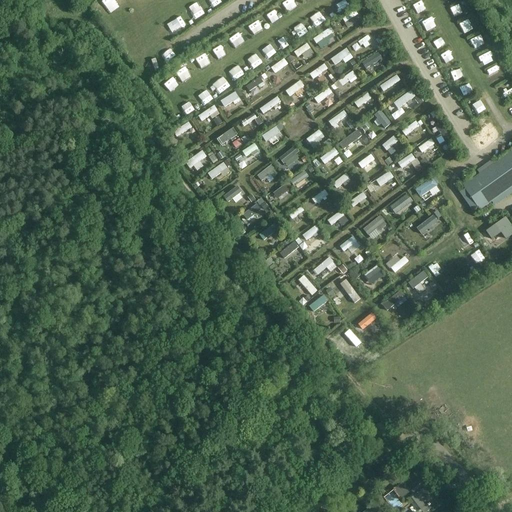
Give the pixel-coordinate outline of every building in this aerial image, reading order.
[(213,0),(209,3),(213,10),(224,3),(222,0),(213,0)] [(288,9),(296,4),(292,0),(285,0),(283,2),(288,9)] [(414,9),(423,7),(422,1),(413,3),(414,9)] [(458,16),(463,14),(458,3),(453,5),(458,16)] [(274,5),(265,13),(270,20),(280,13),(274,5)] [(151,12),(145,15),(151,27),(157,24),(151,12)] [(342,27),(343,29),(355,22),(352,16),(344,22),(346,25),(342,27)] [(256,21),(246,26),(252,35),(261,30),(256,21)] [(411,23),(404,28),(414,40),(420,35),(411,23)] [(329,26),(312,36),(315,41),(332,31),(329,26)] [(227,36),(229,42),(238,39),(235,33),(227,36)] [(282,34),(276,37),(280,44),(286,40),(282,34)] [(213,46),(217,52),(224,47),(220,41),(213,46)] [(305,52),(308,58),(314,54),(306,41),(292,50),(296,58),(305,52)] [(443,51),(445,59),(455,57),(453,49),(443,51)] [(174,53),(168,57),(170,61),(177,58),(174,53)] [(253,68),(261,63),(255,54),(247,59),(253,68)] [(194,60),(201,70),(209,64),(202,55),(194,60)] [(375,65),(371,57),(363,61),(367,70),(375,65)] [(272,75),(288,65),(284,58),(268,68),(272,75)] [(486,76),(497,75),(496,68),(485,69),(486,76)] [(235,80),(244,74),(241,69),(232,76),(235,80)] [(351,70),(329,84),(334,91),(356,77),(351,70)] [(278,85),(283,79),(274,72),(269,78),(278,85)] [(376,83),(383,91),(397,81),(390,72),(376,83)] [(319,83),(325,80),(322,74),(316,78),(319,83)] [(171,78),(161,85),(166,91),(176,84),(171,78)] [(250,94),(265,86),(263,81),(247,89),(250,94)] [(285,89),(292,100),(301,94),(294,84),(285,89)] [(327,86),(314,96),(319,103),(332,93),(327,86)] [(204,89),(196,96),(202,104),(210,97),(204,89)] [(365,90),(351,100),(358,109),(371,98),(365,90)] [(219,99),(224,110),(240,102),(235,91),(219,99)] [(391,101),(397,109),(411,99),(406,92),(391,101)] [(180,106),(185,118),(191,115),(186,104),(180,106)] [(281,114),(287,111),(284,105),(278,108),(281,114)] [(343,128),(339,123),(347,116),(342,109),(328,120),(338,132),(343,128)] [(373,128),(387,117),(381,110),(368,121),(373,128)] [(288,114),(293,128),(301,124),(297,111),(288,114)] [(308,113),(303,117),(307,123),(312,119),(308,113)] [(418,118),(401,131),(405,137),(423,123),(418,118)] [(177,130),(182,137),(193,130),(188,123),(177,130)] [(258,135),(267,144),(280,132),(271,123),(258,135)] [(310,146),(323,134),(318,128),(305,140),(310,146)] [(346,152),(349,149),(353,154),(358,150),(354,144),(362,137),(355,129),(338,143),(346,152)] [(415,144),(422,154),(435,145),(428,134),(415,144)] [(388,153),(400,144),(393,135),(381,143),(388,153)] [(270,141),(273,147),(279,144),(277,138),(270,141)] [(263,147),(268,153),(273,149),(268,143),(263,147)] [(248,144),(238,157),(244,162),(254,148),(248,144)] [(319,159),(325,166),(340,155),(334,147),(319,159)] [(189,161),(195,169),(208,159),(202,151),(189,161)] [(283,162),(294,159),(292,151),(281,153),(283,162)] [(396,163),(402,171),(416,160),(410,152),(396,163)] [(480,210),(511,187),(511,152),(464,187),(480,210)] [(370,154),(360,161),(365,168),(375,160),(370,154)] [(389,157),(384,159),(387,166),(392,163),(389,157)] [(207,174),(212,181),(228,170),(223,164),(207,174)] [(261,185),(278,173),(272,164),(255,176),(261,185)] [(380,188),(394,179),(389,170),(375,179),(380,188)] [(293,187),(309,181),(306,172),(290,178),(293,187)] [(357,186),(352,178),(350,180),(346,174),(333,183),(338,191),(345,187),(349,191),(357,186)] [(433,178),(414,187),(422,202),(440,194),(433,178)] [(231,207),(244,195),(234,184),(221,196),(231,207)] [(302,187),(296,191),(298,196),(305,193),(302,187)] [(315,206),(329,198),(325,190),(310,198),(315,206)] [(348,202),(354,209),(367,199),(361,192),(348,202)] [(395,214),(413,203),(407,194),(389,205),(395,214)] [(330,203),(325,207),(330,213),(335,209),(330,203)] [(244,216),(251,223),(263,212),(256,205),(244,216)] [(289,215),(295,221),(305,212),(299,206),(289,215)] [(326,221),(331,228),(345,218),(340,211),(326,221)] [(318,213),(313,216),(317,222),(322,219),(318,213)] [(422,236),(439,223),(432,215),(416,228),(422,236)] [(362,229),(367,236),(384,224),(379,217),(362,229)] [(485,228),(491,241),(510,232),(503,219),(485,228)] [(327,222),(321,224),(324,231),(330,229),(327,222)] [(311,245),(320,238),(312,227),(303,234),(311,245)] [(264,242),(276,236),(272,228),(260,235),(264,242)] [(339,248),(344,254),(358,244),(352,237),(339,248)] [(294,242),(303,252),(307,248),(299,239),(294,242)] [(280,255),(286,263),(300,250),(294,243),(280,255)] [(389,256),(400,250),(395,243),(385,249),(389,256)] [(467,255),(473,250),(468,245),(462,250),(467,255)] [(301,252),(295,257),(299,263),(305,258),(301,252)] [(329,258),(309,275),(315,282),(335,265),(329,258)] [(375,266),(364,276),(368,281),(379,271),(375,266)] [(298,281),(312,299),(318,295),(304,277),(298,281)] [(344,293),(346,296),(353,292),(346,281),(331,290),(336,298),(344,293)] [(314,313),(330,304),(325,296),(310,306),(314,313)] [(336,310),(343,307),(338,298),(332,301),(336,310)] [(412,498),(421,510),(435,499),(426,487),(425,488),(421,483),(425,480),(418,471),(393,491),(401,500),(411,492),(415,496),(412,498)]
